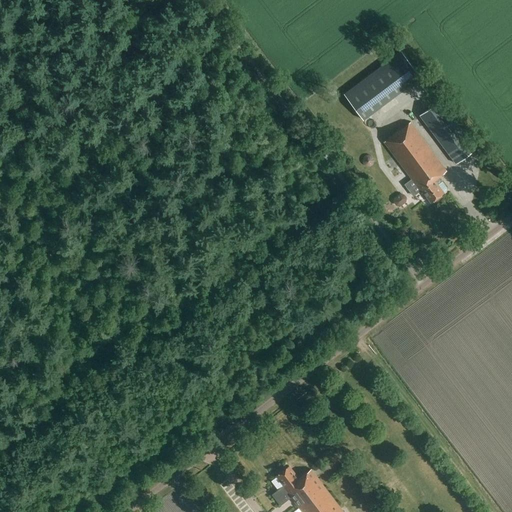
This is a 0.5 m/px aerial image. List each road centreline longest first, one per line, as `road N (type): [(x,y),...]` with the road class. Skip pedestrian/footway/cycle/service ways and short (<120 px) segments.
road 1 (unclassified): [(127,511),(511,218)]
road 2 (track): [(189,0),(412,293)]
